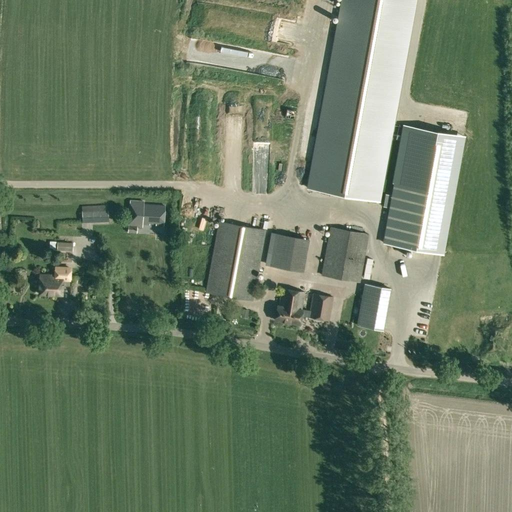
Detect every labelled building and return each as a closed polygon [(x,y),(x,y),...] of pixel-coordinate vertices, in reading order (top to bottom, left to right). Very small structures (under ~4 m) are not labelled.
[(380,201),(415,0),(340,0),(307,188),(380,201)] [(242,69),(250,70),(253,51),(290,57),(291,51),(245,45),(242,69)] [(261,147),(260,156),(267,157),(271,126),(260,124),(258,138),(264,139),(263,147),(261,147)] [(389,207),(382,242),(443,253),(465,136),(404,125),(391,195),(389,207)] [(385,194),(383,206),(389,207),(391,195),(385,194)] [(130,201),(128,232),(137,233),(137,226),(142,227),(142,224),(148,224),(149,222),(156,222),(155,225),(164,225),(165,205),(142,204),(143,201),(130,201)] [(81,210),(81,222),(108,221),(108,211),(92,212),(92,210),(81,210)] [(205,292),(252,301),(266,230),(219,221),(205,292)] [(322,275),(359,282),(368,234),(330,227),(322,275)] [(265,264),(303,272),(309,239),(271,232),(265,264)] [(57,250),(72,251),(73,243),(58,242),(57,250)] [(40,294),(62,295),(63,279),(70,279),(70,268),(56,268),(56,276),(40,275),(40,294)] [(356,327),(382,331),(390,288),(364,284),(356,327)] [(275,320),(300,324),(301,315),(329,320),(333,297),(313,294),(310,311),(302,310),(305,292),(282,288),(279,305),(277,305),(275,320)]
